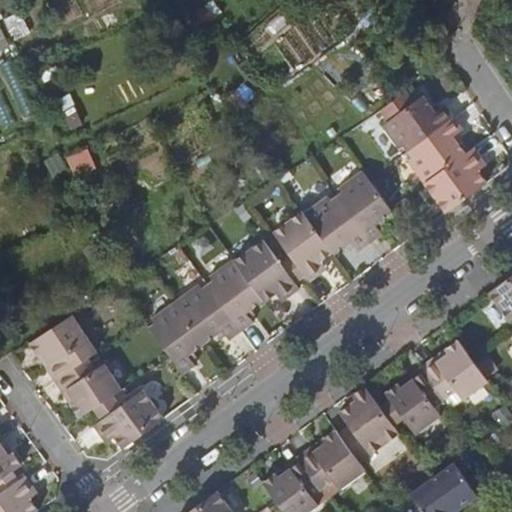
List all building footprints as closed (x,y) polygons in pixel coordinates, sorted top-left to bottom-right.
[(404,146),(408,152),(453,119),(444,107),(435,114),(423,98),(383,126),(400,149),(404,146)] [(409,160),(425,184),(464,155),(452,139),(462,132),(453,119),(408,152),(412,157),(409,160)] [(425,184),(446,213),(487,183),(479,172),(475,167),(483,161),(474,149),(425,184)] [(475,167),(479,172),(487,166),(483,161),(475,167)] [(343,193),(337,198),(370,244),(383,235),(376,226),(393,213),(363,172),(340,189),(343,193)] [(328,197),(304,214),(333,253),(335,256),(352,244),(359,253),(370,244),(337,198),(332,202),(328,197)] [(303,212),(274,233),(291,256),(305,275),(310,282),(322,273),(316,265),(321,262),(333,253),(304,214),(303,212)] [(262,241),(235,261),(264,302),(265,303),(276,295),(281,291),(287,299),(299,290),(294,283),(280,264),(262,241)] [(280,264),(294,283),(305,275),(291,256),(280,264)] [(208,286),(241,332),(253,323),(247,314),(264,302),(234,260),(210,277),(214,281),(208,286)] [(316,265),(322,273),(327,270),(321,262),(316,265)] [(511,276),(490,293),(510,321),(511,320),(511,276)] [(175,302),(205,343),(223,331),(230,340),(241,332),(208,286),(202,290),(198,285),(175,302)] [(281,291),(276,295),(281,303),(287,299),(281,291)] [(155,324),(149,328),(183,374),(195,366),(188,356),(205,343),(175,302),(152,319),(155,324)] [(72,316),(30,344),(38,357),(43,354),(58,377),(87,358),(96,352),(72,316)] [(449,354),(425,371),(446,400),(456,393),(462,401),(489,382),(459,341),(446,350),(449,354)] [(446,350),(423,367),(425,371),(449,354),(446,350)] [(43,354),(38,357),(54,380),(58,377),(43,354)] [(87,358),(58,377),(74,401),(70,404),(79,418),(92,409),(105,401),(114,395),(121,389),(104,363),(95,370),(87,358)] [(423,367),(400,384),(402,388),(425,371),(423,367)] [(400,384),(386,393),(390,399),(405,420),(416,435),(442,416),(436,408),(446,400),(425,371),(402,388),(400,384)] [(74,401),(58,377),(54,380),(70,404),(74,401)] [(350,426),(339,433),(360,463),(400,435),(395,428),(388,419),(380,407),(366,388),(354,396),(357,400),(352,404),(341,412),(350,426)] [(115,439),(122,448),(163,419),(142,390),(121,406),(94,426),(103,439),(111,433),(115,439)] [(105,401),(92,409),(101,420),(121,406),(114,395),(105,401)] [(357,400),(354,396),(349,400),(352,404),(357,400)] [(380,407),(388,419),(395,428),(405,420),(390,399),(380,407)] [(326,443),(302,460),(323,488),(334,481),(340,489),(366,470),(360,463),(339,433),(336,430),(324,439),(326,443)] [(0,440),(9,454),(13,451),(0,432),(0,440)] [(111,433),(103,439),(107,444),(115,439),(111,433)] [(324,439),(300,456),(302,460),(326,443),(324,439)] [(0,440),(0,479),(13,470),(21,465),(13,451),(9,454),(0,440)] [(300,456),(277,472),(280,476),(302,460),(300,456)] [(277,472),(263,482),(284,511),(308,511),(319,504),(313,496),(323,488),(302,460),(280,476),(277,472)] [(456,462),(411,494),(424,511),(456,511),(480,496),(456,462)] [(0,493),(20,479),(13,470),(0,479),(0,493)] [(0,511),(34,511),(39,509),(30,497),(27,492),(34,486),(26,475),(20,479),(0,493),(0,511)] [(27,492),(30,497),(38,492),(34,486),(27,492)] [(233,511),(218,491),(188,511),(233,511)]
